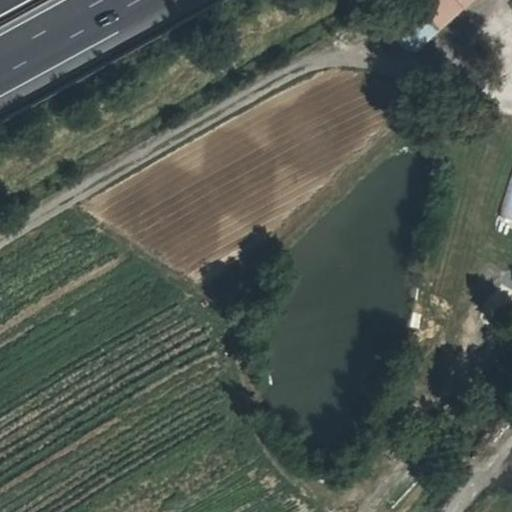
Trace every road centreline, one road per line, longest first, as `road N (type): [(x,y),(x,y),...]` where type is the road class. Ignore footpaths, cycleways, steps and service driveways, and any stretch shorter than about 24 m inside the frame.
road 1 (track): [(511,120),(488,160),(478,223),(485,269),(479,308),(453,371),(357,496)]
road 2 (motorway): [(0,63),(117,0)]
